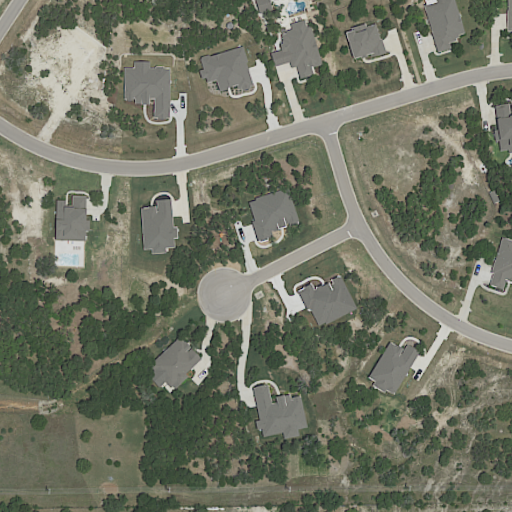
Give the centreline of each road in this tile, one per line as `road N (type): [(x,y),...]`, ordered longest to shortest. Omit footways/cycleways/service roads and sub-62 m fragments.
road 1 (residential): [(0,132),(91,166),(135,165),(188,158),(511,66)]
road 2 (residential): [(318,119),(356,224),(380,262),(463,330),(511,347)]
road 3 (residential): [(227,292),(356,224)]
